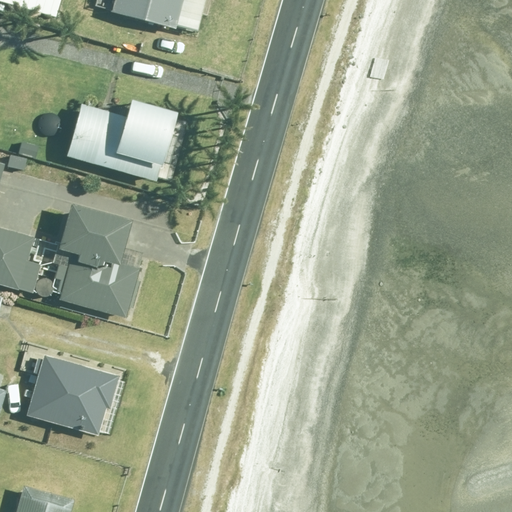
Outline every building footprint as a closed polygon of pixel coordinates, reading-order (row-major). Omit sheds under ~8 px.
[(195,34),(203,0),(113,0),(111,13),(195,34)] [(154,184),(173,117),(126,104),(121,119),(80,107),(65,158),(154,184)] [(116,265),(127,223),(68,208),(57,251),(69,254),(57,301),(125,318),(136,271),(116,265)] [(24,264),(31,237),(0,230),(0,283),(30,291),(36,267),(24,264)] [(99,436),(115,377),(40,357),(24,415),(99,436)] [(68,511),(72,499),(22,485),(14,511),(68,511)]
